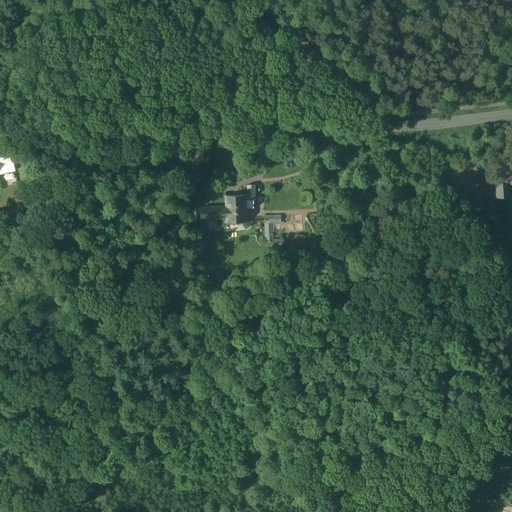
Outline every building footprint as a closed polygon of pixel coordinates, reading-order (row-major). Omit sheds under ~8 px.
[(13,152),(0,155),(0,172),(17,168),(13,152)] [(17,168),(0,172),(0,176),(2,185),(20,181),(17,168)] [(496,177),(497,196),(509,196),(508,183),(511,182),(511,168),(505,171),(506,174),(496,177)] [(246,195),(246,199),(255,199),(255,184),(247,184),(248,195),(246,195)] [(226,195),(227,206),(211,207),(211,218),(227,217),(227,222),(246,221),(246,199),(246,195),(226,195)] [(281,214),(265,215),(265,222),(265,239),(272,239),(272,222),(281,222),(281,214)]
